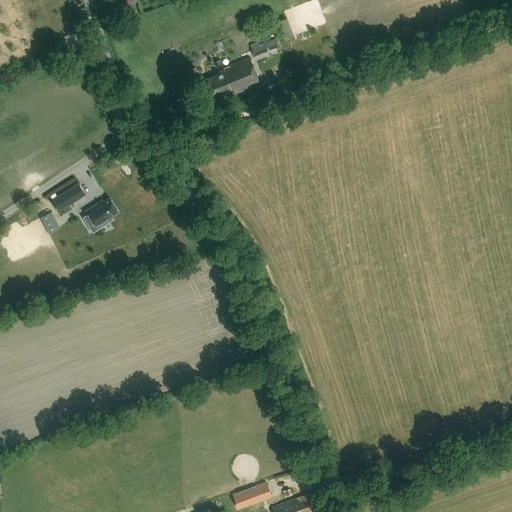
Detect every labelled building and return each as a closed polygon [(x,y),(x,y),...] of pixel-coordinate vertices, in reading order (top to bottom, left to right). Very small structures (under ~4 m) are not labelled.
[(283,31),(291,28),(287,17),(280,20),(283,31)] [(251,48),(255,57),(279,47),(276,41),(267,45),(266,43),(251,48)] [(215,73),(216,75),(207,79),(214,96),(225,92),(226,93),(231,90),(233,93),(260,82),(249,57),(222,68),(223,70),(215,73)] [(59,212),(85,196),(78,185),(52,201),(59,212)] [(98,204),(86,212),(98,230),(113,220),(111,217),(118,212),(110,199),(99,206),(98,204)] [(51,212),(41,218),(49,234),(56,231),(50,220),(54,218),(51,212)] [(267,482),(238,493),(243,507),(272,496),(267,482)] [(298,497),(272,507),(273,511),(312,511),(315,511),(308,494),(298,498),(298,497)]
